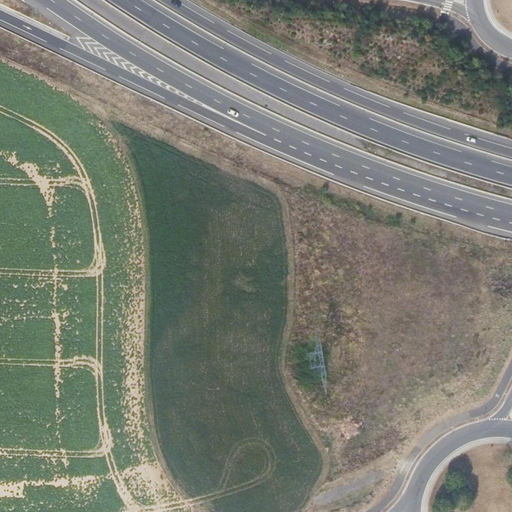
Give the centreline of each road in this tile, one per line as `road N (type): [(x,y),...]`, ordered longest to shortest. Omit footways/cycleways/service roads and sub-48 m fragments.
road 1 (trunk): [(511,175),(298,95),(129,0)]
road 2 (motorway): [(511,152),(352,96),(167,0)]
road 3 (motorway): [(0,18),(223,122),(261,128)]
road 4 (trunk): [(261,128),(390,181),(511,218)]
road 5 (trunk): [(53,0),(261,128)]
